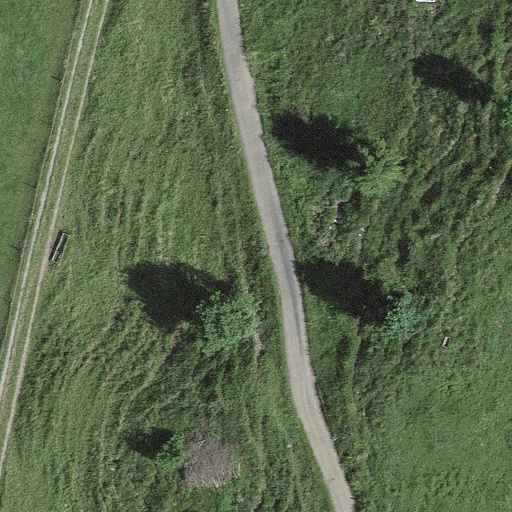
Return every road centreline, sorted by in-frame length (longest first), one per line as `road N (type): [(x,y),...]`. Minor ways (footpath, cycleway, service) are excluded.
road 1 (track): [(239,0),(239,53),(357,511)]
road 2 (track): [(107,0),(0,488)]
